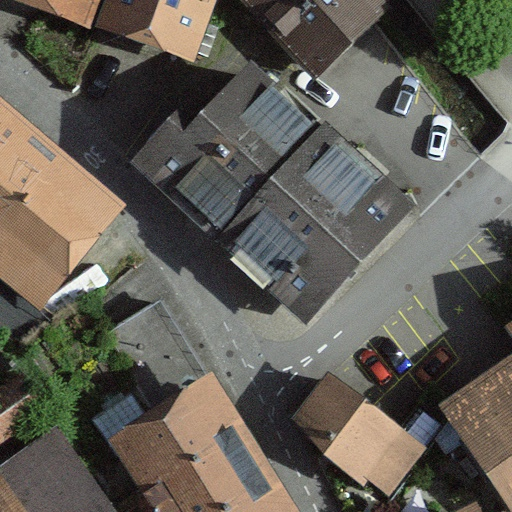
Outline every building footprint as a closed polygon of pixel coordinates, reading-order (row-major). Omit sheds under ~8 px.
[(94,0),(45,0),(89,15),(94,0)] [(116,0),(108,22),(189,52),(207,0),(116,0)] [(316,69),(371,20),(353,0),(264,0),(302,42),(296,48),(316,69)] [(400,217),(333,154),(326,162),(301,139),(308,131),(252,78),(214,120),(205,111),(154,166),(311,313),(400,217)] [(53,174),(0,129),(0,254),(38,285),(105,201),(60,165),(53,174)] [(277,511),(231,439),(236,436),(154,303),(104,334),(136,386),(97,410),(148,500),(131,511),(277,511)] [(511,368),(482,389),(496,409),(464,431),(511,499),(511,507),(511,509),(511,510),(511,368)] [(22,380),(0,395),(0,440),(44,410),(22,380)] [(331,381),(299,423),(388,491),(419,451),(331,381)] [(0,511),(108,511),(64,447),(5,489),(13,500),(0,509),(0,511)]
